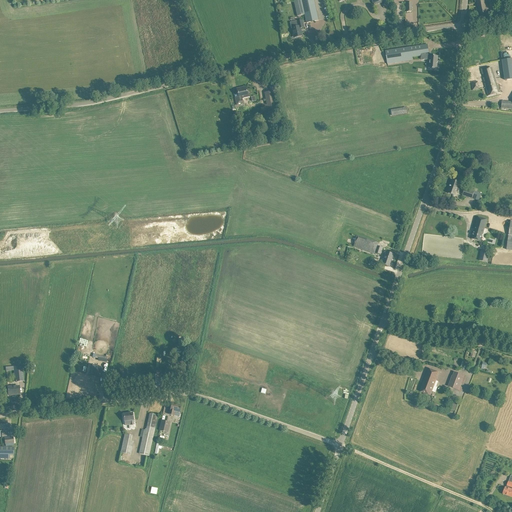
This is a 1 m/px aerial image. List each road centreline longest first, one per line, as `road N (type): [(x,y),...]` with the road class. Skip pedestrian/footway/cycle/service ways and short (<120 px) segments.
road 1 (unclassified): [(0,111),(93,102),(461,25)]
road 2 (unclassified): [(340,444),(176,393),(0,415)]
road 3 (unclassified): [(383,322),(451,122),(461,25)]
road 4 (track): [(340,444),(493,511)]
road 5 (unclassified): [(511,347),(439,340),(383,322)]
road 6 (unclassified): [(340,444),(383,322)]
